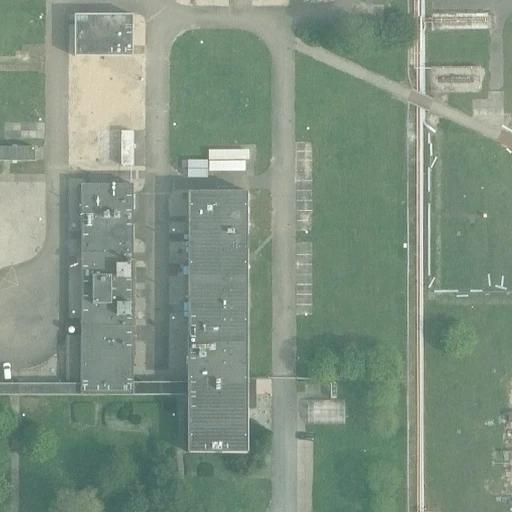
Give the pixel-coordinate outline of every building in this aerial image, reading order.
[(133,58),(133,16),(75,16),(75,58),(133,58)] [(0,147),(0,161),(35,162),(35,148),(0,147)] [(249,160),(249,150),(208,151),(208,160),(249,160)] [(208,177),(208,161),(181,161),(181,177),(208,177)] [(245,172),(245,162),(209,162),(209,172),(245,172)] [(81,185),(81,337),(66,337),(66,385),(66,396),(133,396),(133,383),(133,185),(81,185)] [(188,193),(188,383),(188,396),(188,454),(247,454),(247,412),(256,412),(256,381),(247,381),(247,193),(188,193)] [(188,396),(188,383),(133,383),(133,396),(188,396)] [(0,396),(66,396),(66,385),(0,384),(0,396)]
